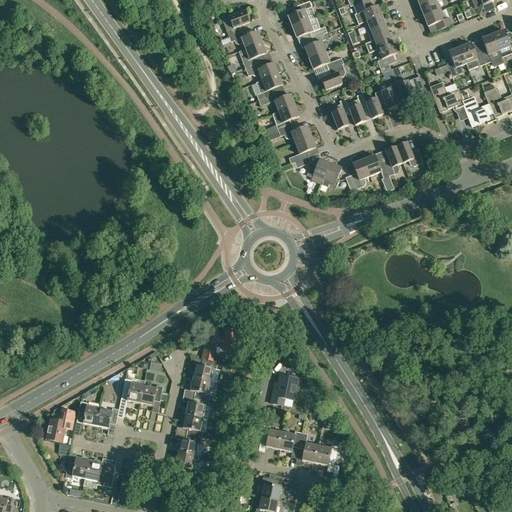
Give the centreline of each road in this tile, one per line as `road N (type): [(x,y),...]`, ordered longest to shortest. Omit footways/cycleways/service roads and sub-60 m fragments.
road 1 (residential): [(461,153),(412,129),(335,152),(260,3)]
road 2 (secondary): [(0,418),(247,268)]
road 3 (secondary): [(255,234),(91,0)]
road 4 (tertiary): [(292,246),(472,180)]
road 5 (secondary): [(378,428),(283,276)]
road 6 (residential): [(400,0),(416,41),(428,45),(511,10)]
